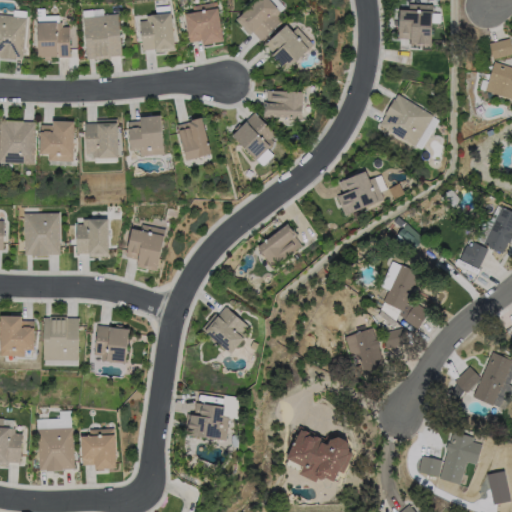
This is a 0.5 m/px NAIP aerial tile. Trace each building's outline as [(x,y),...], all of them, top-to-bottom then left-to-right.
[(191,39),(187,10),(194,9),(193,3),(211,0),(217,0),(218,2),(220,2),(226,37),(204,40),(203,37),(191,39)] [(235,17),(253,0),(276,0),(280,4),(273,10),(281,19),(261,38),(253,30),(250,33),(235,17)] [(411,44),(412,36),(400,35),(402,5),(409,6),(410,1),(436,3),(433,45),(411,44)] [(143,48),(140,19),(146,19),(145,12),(152,11),(152,10),(156,10),(155,4),(169,3),(170,9),(172,9),(175,48),(156,49),(155,47),(143,48)] [(123,54),(112,55),(112,56),(94,58),(93,57),(87,57),(82,8),(93,7),(93,13),(119,11),(123,54)] [(0,12),(26,15),(22,57),(0,54),(0,12)] [(69,54),(51,54),(51,58),(45,58),(45,54),(38,54),(37,18),(57,18),(57,25),(69,25),(69,54)] [(284,71),(269,55),(274,51),(266,42),(288,22),(294,28),(297,25),(314,43),(284,71)] [(511,43),(511,51),(494,57),(490,41),(510,36),(511,43)] [(511,96),(486,88),(495,60),(511,65),(511,96)] [(266,113),(267,105),(264,105),(264,99),(266,99),(267,86),(305,87),(304,114),(266,113)] [(441,117),(421,149),(379,123),(385,113),(385,112),(398,90),(441,117)] [(232,132),(254,109),(276,131),(271,137),(274,140),(258,157),(232,132)] [(162,112),(165,152),(140,153),(139,148),(130,148),(128,119),(142,118),(142,113),(162,112)] [(177,123),(189,120),(188,117),(203,113),(213,150),(186,158),(177,123)] [(0,160),(0,119),(6,119),(6,117),(23,118),(23,119),(34,119),(33,161),(0,160)] [(74,117),(73,159),(48,158),(48,152),(40,151),(41,122),(53,123),(54,117),(74,117)] [(119,155),(85,156),(85,121),(97,121),(97,117),(118,117),(119,155)] [(338,180),(367,168),(371,178),(382,173),(388,187),(382,190),(385,198),(346,214),(338,193),(343,191),(338,180)] [(484,242),(503,204),(511,208),(511,234),(504,251),(484,242)] [(59,212),(60,252),(48,252),(48,254),(31,254),(30,253),(25,253),(25,212),(59,212)] [(110,214),(110,255),(88,255),(88,251),(77,251),(77,217),(89,217),(89,214),(110,214)] [(302,244),(273,265),(258,243),(289,220),(295,229),(294,230),(296,233),(295,234),(302,244)] [(138,256),(127,254),(133,225),(141,227),(142,222),(166,227),(158,269),(136,265),(138,256)] [(393,237),(409,252),(422,238),(406,224),(393,237)] [(489,247),(480,266),(460,257),(467,243),(472,246),(474,241),(489,247)] [(385,300),(402,262),(421,271),(407,301),(413,305),(415,301),(429,310),(418,327),(405,318),(405,317),(395,311),(399,306),(385,300)] [(201,327),(215,311),(218,314),(226,305),(248,324),(243,330),(247,333),(230,352),(201,327)] [(0,354),(1,313),(22,313),(22,318),(35,319),(34,347),(24,347),(24,354),(0,354)] [(43,358),(43,316),(49,316),(49,315),(67,315),(67,317),(79,317),(79,358),(43,358)] [(95,354),(97,323),(110,324),(110,323),(130,325),(127,360),(106,358),(105,360),(101,359),(101,354),(95,354)] [(344,335),(373,326),(376,338),(379,337),(381,345),(379,346),(385,367),(357,376),(344,335)] [(386,347),(408,341),(404,326),(383,331),(386,347)] [(505,408),(474,394),(479,383),(477,381),(458,398),(447,386),(457,378),(448,368),(453,359),(468,367),(470,365),(482,377),(493,351),(511,359),(511,377),(509,383),(511,384),(511,391),(506,389),(502,398),(508,400),(505,408)] [(184,432),(188,411),(193,412),(195,400),(225,405),(223,415),(229,415),(226,438),(184,432)] [(8,459),(7,464),(0,463),(0,416),(4,416),(3,424),(16,425),(15,431),(22,432),(20,460),(8,459)] [(300,424),(307,427),(308,428),(311,429),(312,430),(318,433),(320,433),(323,435),(324,437),(331,441),(334,436),(342,433),(350,437),(353,445),(350,450),(352,451),(346,464),(348,465),(344,472),(341,470),(336,479),(327,474),(325,477),(322,478),(318,477),(316,480),(299,472),(303,463),(288,456),(293,444),(291,443),(300,424)] [(74,467),(63,467),(63,469),(46,470),(46,468),(39,469),(37,428),(72,426),(74,467)] [(82,433),(89,433),(89,427),(116,426),(118,466),(96,467),(96,462),(83,463),(82,433)] [(444,460),(453,429),(474,435),(473,440),(483,443),(478,463),(467,460),(460,483),(439,477),(439,475),(418,471),(422,455),(444,460)] [(279,511),(344,511),(344,501),(280,500),(279,511)] [(399,511),(410,503),(417,511),(399,511)]
